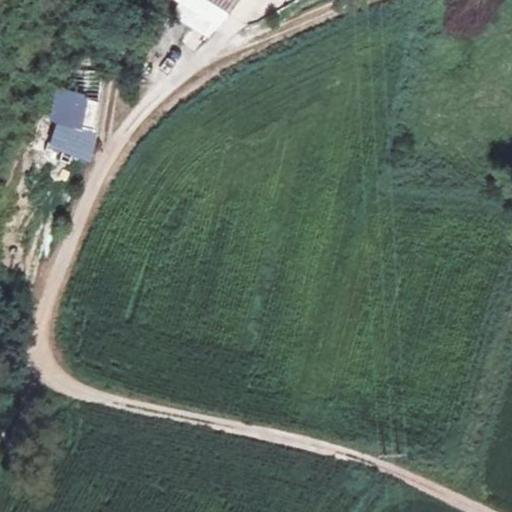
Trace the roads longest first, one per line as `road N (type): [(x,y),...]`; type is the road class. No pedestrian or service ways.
road 1 (track): [(39,341),(56,379),(81,391),(357,458),(480,511)]
road 2 (track): [(367,0),(215,55),(153,97),(103,157)]
road 3 (track): [(39,341),(103,157)]
road 4 (track): [(103,157),(131,0)]
